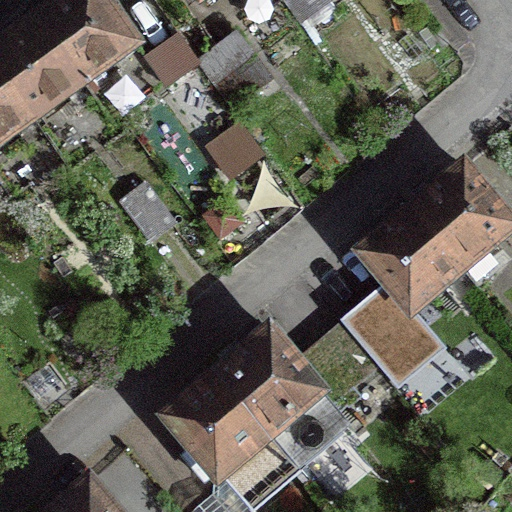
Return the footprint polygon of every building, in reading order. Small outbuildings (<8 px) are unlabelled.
[(132,46),(98,0),(64,0),(35,21),(80,84),(132,46)] [(290,0),(303,18),(320,6),(315,0),(290,0)] [(80,84),(35,21),(0,45),(0,79),(29,120),(80,84)] [(180,41),(178,42),(195,64),(210,86),(248,58),(233,37),(197,64),(180,41)] [(169,83),(195,64),(178,42),(153,60),(169,83)] [(211,88),(228,111),(269,81),(252,58),(211,88)] [(0,141),(29,120),(0,79),(0,141)] [(226,176),(249,158),(231,133),(207,150),(226,176)] [(459,271),(510,228),(460,169),(409,212),(459,271)] [(0,205),(2,204),(9,199),(0,186),(0,205)] [(148,245),(173,227),(142,187),(118,204),(148,245)] [(408,315),(459,271),(409,212),(358,255),(408,315)] [(338,402),(377,371),(375,369),(338,324),(300,356),(338,402)] [(460,376),(422,330),(375,369),(377,371),(414,415),(460,376)] [(295,472),(347,428),(266,332),(214,376),(295,472)] [(217,500),(226,511),(263,511),(302,480),(295,472),(214,376),(162,419),(215,482),(217,500)] [(110,511),(86,483),(51,511),(110,511)]
